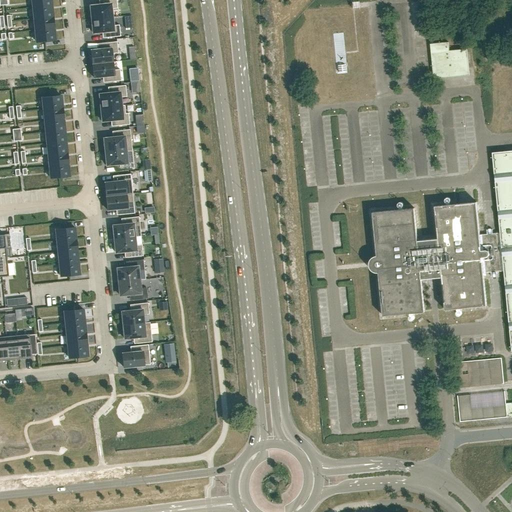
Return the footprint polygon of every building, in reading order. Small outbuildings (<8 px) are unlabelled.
[(101,0),(102,5),(90,6),(91,19),(112,17),(111,9),(117,8),(116,0),(101,0)] [(52,6),(33,8),(34,19),(53,17),(52,6)] [(53,17),(34,19),(35,30),(54,28),(53,17)] [(112,17),(91,19),(93,33),(105,32),(105,38),(120,36),(119,25),(113,26),(112,17)] [(54,28),(35,30),(36,42),(55,40),(54,28)] [(103,49),(91,50),(92,64),(113,62),(112,54),(118,53),(117,42),(102,43),(103,49)] [(467,49),(449,51),(448,42),(430,44),(431,53),(434,79),(469,75),(467,49)] [(344,69),(343,61),(333,62),(334,70),(344,69)] [(113,62),(92,64),(93,78),(105,76),(106,82),(121,81),(120,69),(114,70),(113,62)] [(109,93),(99,94),(101,108),(121,106),(121,97),(127,97),(125,85),(110,87),(111,93),(109,93)] [(61,96),(42,98),(43,109),(62,108),(61,96)] [(121,106),(101,108),(102,121),(111,120),(114,120),(114,126),(129,125),(128,113),(125,114),(124,105),(121,106)] [(62,108),(43,109),(44,121),(64,119),(63,108),(62,108)] [(64,119),(44,121),(45,132),(65,130),(64,119)] [(65,130),(45,132),(47,143),(66,142),(65,130)] [(113,137),(104,138),(105,152),(132,149),(130,130),(115,131),(116,137),(113,137)] [(66,142),(47,143),(48,155),(67,153),(66,142)] [(132,149),(105,152),(107,165),(116,165),(118,164),(119,170),(134,169),(132,149)] [(500,233),(504,271),(511,351),(511,150),(492,153),(500,233)] [(67,153),(48,155),(49,166),(68,164),(67,153)] [(68,164),(49,166),(50,178),(69,176),(68,164)] [(116,182),(104,183),(106,196),(132,194),(130,174),(116,176),(116,182)] [(132,194),(106,196),(107,210),(119,209),(119,215),(134,213),(132,194)] [(435,206),(438,239),(418,241),(414,208),(373,212),(378,261),(373,261),(373,268),(378,267),(383,316),(425,312),(421,280),(442,278),(445,310),(487,306),(484,273),(491,273),(491,277),(497,276),(497,272),(504,271),(500,233),(493,233),(493,229),(486,230),(487,234),(480,235),(477,202),(435,206)] [(125,224),(113,225),(114,239),(135,237),(141,236),(139,217),(124,218),(125,224)] [(75,228),(56,230),(57,241),(76,239),(75,228)] [(0,248),(6,247),(6,248),(11,248),(9,234),(0,234),(0,248)] [(135,237),(114,239),(115,253),(127,251),(128,257),(143,256),(142,245),(136,245),(135,237)] [(76,239),(57,241),(58,253),(77,251),(76,239)] [(6,247),(0,248),(0,277),(9,276),(6,248),(6,247)] [(77,251),(58,253),(59,264),(78,262),(77,251)] [(129,267),(117,268),(119,282),(139,280),(145,279),(144,271),(143,260),(128,261),(129,267)] [(78,262),(59,264),(60,276),(80,274),(78,262)] [(139,280),(119,282),(120,296),(132,294),(132,300),(147,299),(146,288),(140,288),(139,280)] [(17,298),(7,299),(8,307),(18,306),(17,298)] [(133,310),(122,312),(123,325),(144,323),(143,315),(149,314),(148,303),(133,304),(133,310)] [(83,309),(64,311),(65,323),(84,321),(83,309)] [(84,321),(65,323),(66,334),(86,333),(84,321)] [(144,323),(123,325),(124,339),(136,337),(137,343),(152,342),(150,322),(144,323)] [(86,333),(66,334),(68,346),(87,344),(86,332),(86,333)] [(29,334),(17,335),(19,358),(31,357),(31,355),(37,354),(35,334),(29,335),(29,334)] [(17,335),(6,336),(8,359),(19,358),(17,335)] [(6,336),(0,337),(0,359),(8,359),(6,336)] [(87,344),(68,346),(69,358),(88,356),(87,344)] [(134,352),(122,353),(123,367),(150,365),(148,345),(133,346),(134,352)] [(497,355),(474,357),(475,367),(478,367),(479,375),(490,374),(491,382),(499,381),(499,376),(497,355)] [(494,410),(503,410),(501,388),(475,390),(475,391),(457,392),(457,398),(476,397),(477,408),(480,408),(480,414),(494,412),(494,410)] [(465,407),(457,407),(457,418),(472,417),(472,414),(466,414),(465,407)]
